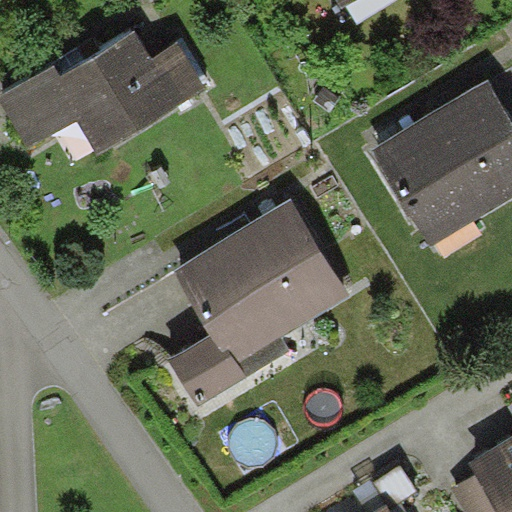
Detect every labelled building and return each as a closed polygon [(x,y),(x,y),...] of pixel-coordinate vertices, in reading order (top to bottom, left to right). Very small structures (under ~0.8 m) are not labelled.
[(57,49),(0,84),(0,89),(29,137),(78,107),(97,138),(174,91),(176,93),(207,74),(178,28),(152,43),(133,13),(61,57),(57,49)] [(431,101),(371,137),(432,236),(511,188),(511,103),(489,66),(431,101)] [(236,219),(175,255),(212,317),(166,345),(199,398),(249,368),(240,352),(352,284),(292,185),(236,219)] [(511,511),(511,421),(470,446),(480,462),(509,511),(511,511)] [(387,491),(390,497),(415,482),(399,456),(375,471),(387,491)] [(509,511),(480,462),(453,479),(473,511),(509,511)] [(399,511),(390,497),(387,491),(351,511),(399,511)]
